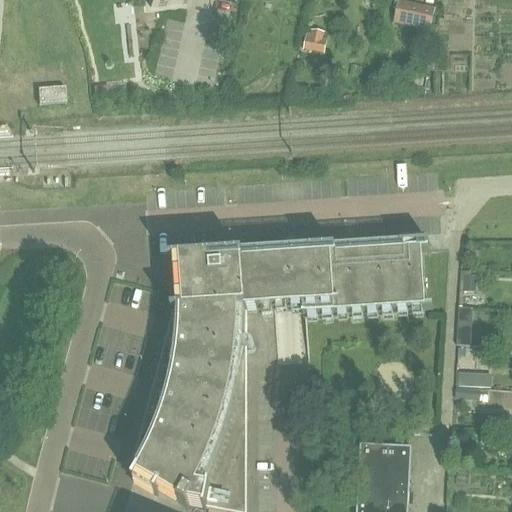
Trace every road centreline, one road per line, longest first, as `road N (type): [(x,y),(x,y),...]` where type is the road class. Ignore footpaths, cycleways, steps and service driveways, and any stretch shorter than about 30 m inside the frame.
road 1 (residential): [(435,203),(128,224),(95,243)]
road 2 (residential): [(443,436),(459,188),(511,185)]
road 3 (unclassified): [(95,243),(101,271),(41,478)]
